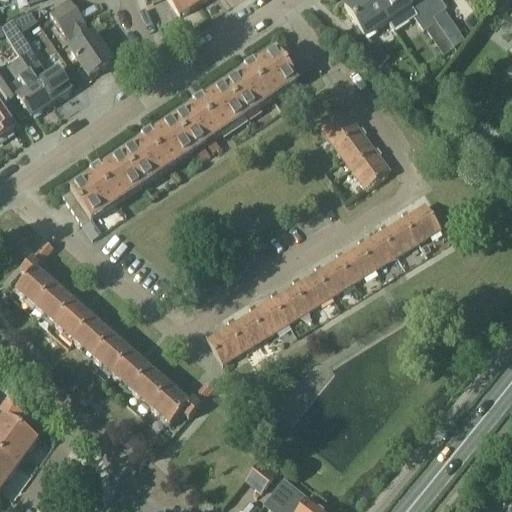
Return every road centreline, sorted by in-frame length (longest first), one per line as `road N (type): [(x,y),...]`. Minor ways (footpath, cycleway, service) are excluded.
road 1 (residential): [(5,189),(167,330),(185,331),(401,200),(411,175),(281,4)]
road 2 (residential): [(123,511),(101,436),(0,348)]
road 3 (residential): [(5,189),(167,81)]
road 4 (tertiary): [(409,511),(511,378)]
road 5 (residential): [(167,81),(281,4)]
